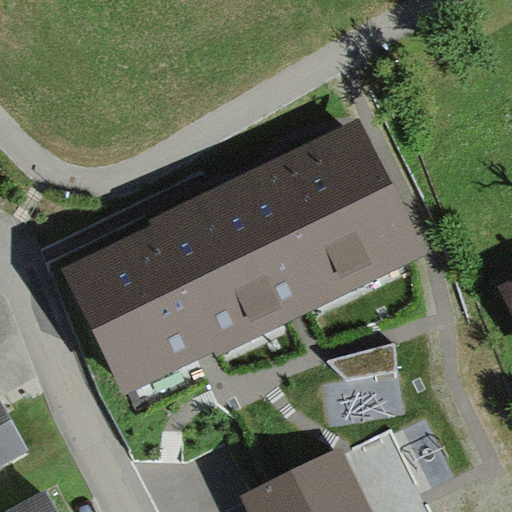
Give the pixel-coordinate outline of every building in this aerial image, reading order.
[(62,270),(123,391),(207,349),(215,345),(219,353),(297,313),(422,251),(357,123),(62,270)] [(511,263),(491,275),(511,314),(511,263)] [(395,344),(330,362),(347,379),(397,370),(395,344)] [(0,467),(30,452),(0,397),(0,467)] [(240,498),(247,511),(371,511),(341,449),(240,498)] [(56,511),(45,491),(7,511),(56,511)]
